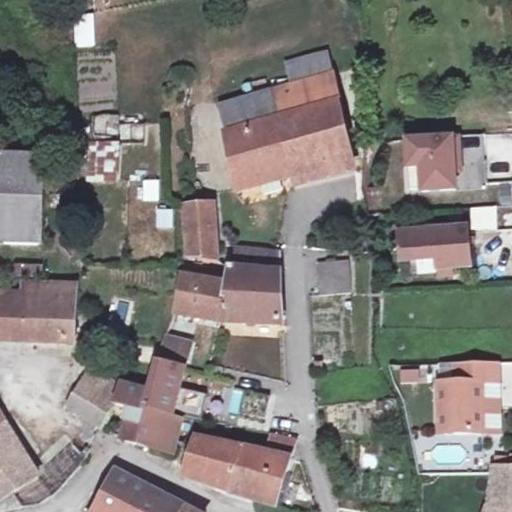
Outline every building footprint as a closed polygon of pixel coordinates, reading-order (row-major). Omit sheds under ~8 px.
[(338,0),(319,0),(324,33),(342,31),(338,0)] [(73,48),(94,47),(93,14),(73,14),(73,48)] [(334,76),(329,53),(286,64),(292,87),(334,76)] [(226,134),(341,102),(334,76),(292,87),(218,107),(226,134)] [(354,160),(341,102),(226,134),(239,192),(301,176),(354,160)] [(459,136),(408,140),(410,168),(422,167),(424,192),(456,191),(456,172),(455,166),(461,165),(459,136)] [(117,182),(119,147),(93,145),(91,180),(117,182)] [(0,244),(43,246),(47,157),(0,154),(0,244)] [(422,167),(410,168),(411,193),(424,192),(422,167)] [(158,202),(158,180),(139,180),(139,203),(158,202)] [(500,204),(511,201),(511,190),(511,182),(497,184),(500,204)] [(216,232),(215,205),(203,206),(205,233),(216,232)] [(218,260),(216,232),(205,233),(203,206),(185,207),(188,257),(218,260)] [(475,209),(476,233),(499,231),(497,207),(475,209)] [(472,268),(469,230),(401,235),(403,263),(438,260),(439,270),(472,268)] [(285,326),(281,255),(232,249),(230,269),(229,269),(227,285),(221,322),(285,326)] [(352,294),(350,261),(318,263),(320,297),(352,294)] [(43,280),(44,267),(16,265),(15,278),(43,280)] [(221,322),(227,285),(182,276),(174,313),(221,322)] [(0,338),(75,341),(77,286),(25,284),(24,295),(0,293),(0,338)] [(186,369),(192,347),(164,339),(158,362),(186,369)] [(181,389),(186,369),(158,362),(149,393),(144,411),(173,419),(181,389)] [(484,435),(483,385),(497,385),(496,364),(456,365),(457,385),(440,385),(441,436),(484,435)] [(457,385),(456,365),(440,365),(440,385),(457,385)] [(103,429),(116,404),(122,385),(89,375),(69,409),(103,429)] [(175,454),(183,421),(173,419),(144,411),(149,393),(122,385),(116,404),(131,409),(123,441),(175,454)] [(497,385),(483,385),(484,435),(501,434),(500,385),(497,385)] [(208,396),(181,389),(173,419),(183,421),(183,417),(202,421),(208,396)] [(271,397),(245,391),(240,413),(266,419),(271,397)] [(40,479),(4,422),(0,424),(0,504),(14,496),(40,479)] [(286,480),(298,442),(273,437),(269,454),(253,498),(287,508),(291,497),(287,495),(292,482),(286,480)] [(253,498),(269,454),(197,439),(185,477),(253,498)] [(72,444),(42,474),(56,488),(86,458),(72,444)] [(511,468),(511,456),(495,457),(495,468),(511,468)] [(511,511),(511,468),(495,468),(490,507),(488,511),(511,511)] [(145,511),(155,492),(118,473),(96,511),(145,511)] [(182,511),(185,508),(155,492),(145,511),(182,511)] [(7,511),(23,509),(14,496),(0,504),(0,511),(7,511)]
